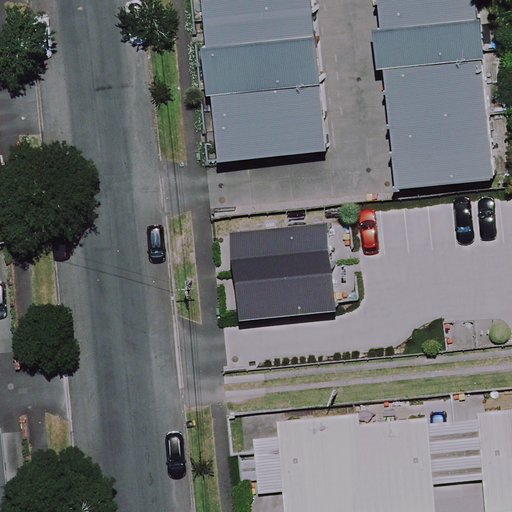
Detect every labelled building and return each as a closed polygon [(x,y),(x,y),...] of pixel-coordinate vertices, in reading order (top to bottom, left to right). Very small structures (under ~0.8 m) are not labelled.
[(345,0),(231,0),(235,80),(349,76),(345,0)] [(511,13),(511,0),(408,0),(417,104),(511,94),(511,13)] [(511,302),(511,143),(356,154),(362,272),(226,282),(231,334),(511,302)] [(511,408),(364,424),(363,412),(280,421),(281,438),(257,441),(262,492),(287,490),(289,511),(440,511),(438,483),(487,478),(490,511),(504,511),(511,511),(511,408)] [(0,511),(10,511),(4,431),(0,431),(0,511)]
